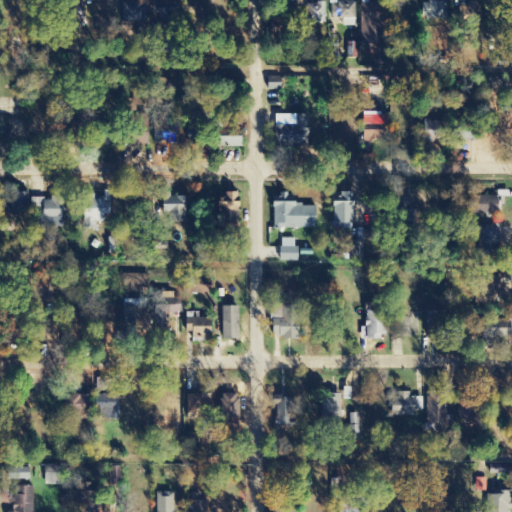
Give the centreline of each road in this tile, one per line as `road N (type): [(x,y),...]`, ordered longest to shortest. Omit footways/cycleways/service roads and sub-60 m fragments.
road 1 (residential): [(257,511),(255,0)]
road 2 (residential): [(511,360),(0,361)]
road 3 (residential): [(511,166),(0,167)]
